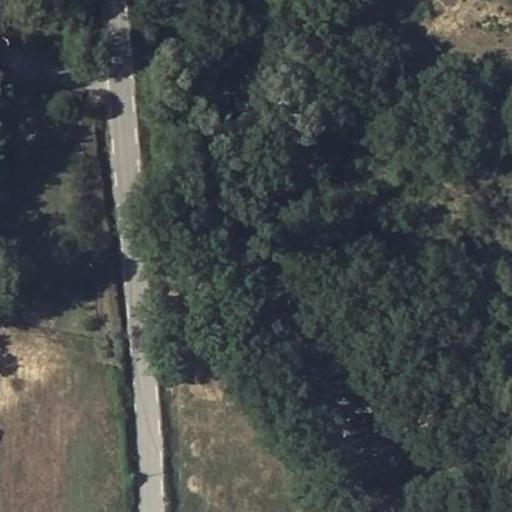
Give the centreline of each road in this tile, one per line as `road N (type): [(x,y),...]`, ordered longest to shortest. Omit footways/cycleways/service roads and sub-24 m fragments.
road 1 (tertiary): [(123,0),(149,511)]
road 2 (unknown): [(134,265),(395,425),(481,496)]
road 3 (unknown): [(386,123),(122,89)]
